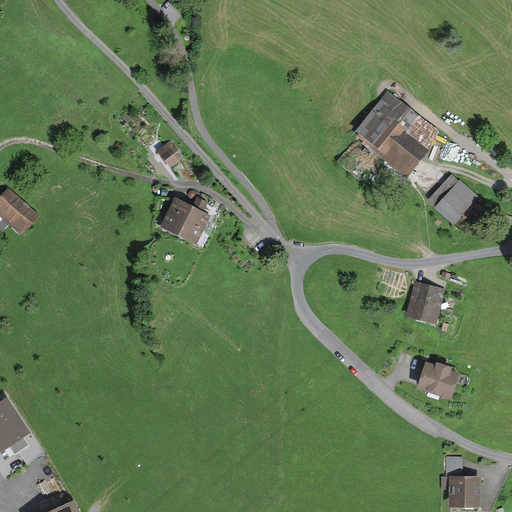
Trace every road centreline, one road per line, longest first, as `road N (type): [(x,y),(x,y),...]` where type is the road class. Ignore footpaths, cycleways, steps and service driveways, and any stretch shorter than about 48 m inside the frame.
road 1 (residential): [(302,262),(57,0)]
road 2 (residential): [(511,457),(436,428),(394,401),(304,313),(295,287),(302,262)]
road 3 (residential): [(302,262),(324,248),(406,264),(511,249)]
